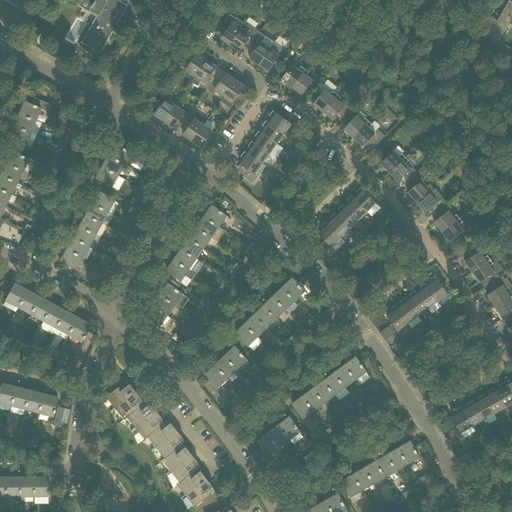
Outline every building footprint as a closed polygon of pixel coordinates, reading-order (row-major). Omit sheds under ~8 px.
[(98,16),(83,42),(99,51),(110,30),(114,33),(119,26),(114,23),(114,24),(108,21),(119,2),(114,0),(81,0),(79,5),(98,16)] [(440,0),(451,10),(459,0),(440,0)] [(481,30),(499,41),(510,23),(511,24),(511,1),(510,0),(498,21),(489,16),(481,30)] [(25,30),(26,30),(32,33),(39,21),(32,17),(25,30)] [(240,51),(246,42),(251,46),(260,32),(255,29),(255,28),(246,21),(241,29),(231,44),(240,50),(239,51),(240,51)] [(231,44),(241,29),(232,22),(222,37),(221,37),(231,44)] [(306,26),(300,23),(296,29),(301,33),(306,26)] [(250,58),(259,64),(270,49),(261,42),(265,36),(260,32),(251,46),(256,49),(250,58)] [(279,55),(284,47),(275,41),(270,49),(259,64),(269,71),(269,70),(279,55)] [(196,75),(206,60),(197,53),(196,54),(197,54),(186,69),(196,75)] [(215,78),(210,75),(216,66),(215,66),(206,60),(196,75),(201,79),(199,83),(207,89),(215,78)] [(293,64),(282,79),(292,87),(305,69),(302,66),(299,69),(293,64)] [(292,87),(302,95),(313,80),(307,75),(309,72),(305,69),(292,87)] [(226,73),(220,81),(215,78),(207,89),(214,94),(217,90),(224,95),(235,80),(226,74),(226,73)] [(178,83),(181,78),(174,74),(171,80),(178,83)] [(245,87),(235,80),(224,95),(225,95),(221,101),(230,108),(236,98),(242,102),(245,96),(240,93),(244,87),(245,87)] [(172,90),(176,84),(171,81),(167,86),(172,90)] [(340,84),(334,91),(338,94),(344,86),(340,84)] [(325,89),(313,103),(323,112),(338,94),(334,91),(332,94),(325,89)] [(348,103),(345,105),(339,100),(341,97),(338,94),(323,112),(333,120),(339,114),(344,118),(353,107),(348,103)] [(30,104),(23,101),(23,102),(19,113),(18,113),(35,120),(40,108),(47,111),(49,104),(33,97),(30,104)] [(164,121),(175,105),(166,99),(155,114),(155,113),(154,114),(164,121)] [(173,127),(181,116),(186,120),(189,115),(175,105),(164,121),(173,127)] [(270,116),(273,118),(269,123),(285,134),(284,134),(289,137),(291,134),(287,131),(292,123),(273,110),(270,116)] [(13,125),(13,126),(30,133),(31,131),(37,134),(41,124),(35,121),(35,120),(18,113),(18,114),(19,114),(14,125),(13,125)] [(186,120),(191,123),(183,134),(184,135),(184,134),(193,140),(203,125),(189,115),(186,120)] [(352,120),(344,129),(353,138),(369,121),(365,118),(362,121),(357,115),(352,120)] [(229,120),(223,117),(219,123),(224,127),(229,120)] [(266,128),(262,133),(278,144),(284,134),(285,134),(269,123),(266,121),(263,126),(266,128)] [(375,132),(369,127),(372,124),(369,121),(353,138),(363,146),(368,141),(375,147),(385,135),(378,129),(375,132)] [(203,146),(213,132),(213,131),(203,125),(193,140),(203,147),(203,146)] [(9,137),(8,137),(8,138),(25,145),(30,133),(13,126),(9,137)] [(255,136),(258,138),(255,143),(270,154),(271,154),(278,159),(280,156),(279,155),(283,148),(278,144),(262,133),(259,131),(255,136)] [(252,148),(248,153),(248,154),(263,164),(270,154),(255,143),(252,141),(248,146),(252,148)] [(65,147),(58,144),(56,143),(52,142),(50,145),(57,148),(56,149),(63,152),(65,147)] [(114,143),(114,144),(108,155),(124,164),(130,152),(114,143)] [(380,163),(389,173),(406,157),(402,153),(404,152),(398,146),(380,163)] [(33,162),(30,160),(12,151),(11,151),(12,152),(6,163),(6,162),(6,163),(28,174),(28,173),(33,162)] [(266,166),(263,164),(248,154),(248,153),(245,151),(241,156),(244,159),(240,164),(249,170),(244,177),(253,184),(266,166)] [(124,164),(108,155),(107,155),(108,155),(102,166),(101,166),(117,175),(124,164)] [(406,157),(389,173),(398,182),(404,176),(409,181),(418,172),(413,167),(412,169),(406,163),(409,160),(406,157)] [(28,174),(6,163),(1,174),(0,174),(17,183),(22,185),(28,174)] [(111,187),(112,185),(117,175),(101,166),(101,167),(95,178),(95,177),(95,178),(111,187)] [(0,189),(11,195),(17,183),(0,174),(0,175),(0,189)] [(433,187),(433,186),(438,182),(435,179),(430,183),(427,186),(422,180),(408,192),(416,202),(433,187)] [(359,194),(355,198),(368,212),(372,217),(381,208),(361,187),(356,191),(359,194)] [(433,187),(416,202),(425,212),(431,206),(436,212),(447,202),(442,196),(439,199),(434,193),(437,190),(433,187)] [(16,197),(12,195),(11,195),(0,189),(0,203),(6,207),(9,201),(13,204),(16,197)] [(98,191),(97,192),(98,192),(92,203),(91,203),(109,212),(115,201),(98,191)] [(348,200),(350,203),(346,207),(359,220),(368,212),(355,198),(352,195),(348,200)] [(85,214),(102,224),(106,226),(112,214),(109,212),(91,203),(85,214)] [(339,209),(341,211),(337,215),(337,216),(350,229),(359,220),(346,207),(343,204),(339,209)] [(204,216),(219,227),(227,216),(212,205),(212,206),(205,216),(204,216)] [(498,209),(492,214),(496,219),(502,214),(500,211),(498,209)] [(449,210),(434,222),(442,232),(460,218),(457,214),(454,217),(449,210)] [(330,217),(332,220),(328,224),(341,238),(350,229),(337,216),(337,215),(334,213),(330,217)] [(442,232),(450,242),(465,230),(464,229),(469,217),(466,213),(460,218),(442,232)] [(102,224),(85,214),(85,215),(79,226),(79,225),(79,226),(96,235),(102,224)] [(212,237),(219,227),(204,216),(197,227),(197,226),(197,227),(212,237)] [(331,247),(341,238),(328,224),(326,221),(321,226),(323,229),(319,233),(325,240),(317,248),(322,254),(330,246),(331,247)] [(72,237),(90,247),(93,249),(100,237),(96,235),(79,226),(78,226),(79,226),(73,237),(72,237)] [(205,248),(211,252),(219,242),(212,237),(197,227),(190,237),(189,237),(205,248)] [(499,227),(492,231),(494,235),(501,230),(499,227)] [(90,247),(72,237),(72,238),(66,248),(66,249),(83,258),(90,247)] [(182,248),(197,259),(205,248),(189,237),(189,238),(190,238),(182,248)] [(175,259),(174,259),(190,269),(196,274),(204,263),(197,259),(182,248),(182,249),(175,259)] [(77,270),(83,258),(66,249),(60,260),(59,260),(77,270)] [(480,251),(465,262),(472,272),(491,260),(488,255),(485,258),(480,251)] [(174,259),(175,259),(167,269),(167,270),(182,280),(185,275),(192,280),(196,274),(190,269),(174,259)] [(491,260),(472,272),(480,283),(481,282),(485,288),(507,274),(500,263),(493,263),(491,260)] [(228,274),(231,269),(224,263),(222,266),(222,270),(228,274)] [(438,301),(449,294),(435,276),(430,279),(432,282),(428,286),(427,286),(438,301)] [(296,301),(305,292),(292,278),(283,287),(296,301)] [(15,284),(15,283),(14,283),(5,300),(18,307),(27,290),(15,284)] [(184,295),(168,283),(168,284),(161,294),(177,305),(184,295)] [(420,287),(422,290),(418,293),(417,294),(428,309),(438,301),(427,286),(428,286),(425,283),(420,287)] [(503,285),(487,294),(494,305),(511,294),(511,291),(511,289),(508,291),(503,285)] [(274,296),(273,296),(286,310),(296,301),(283,287),(283,288),(274,296)] [(27,290),(18,307),(31,314),(40,297),(39,297),(27,291),(28,290),(27,290)] [(412,297),(408,301),(407,301),(419,316),(428,309),(417,294),(418,293),(415,290),(410,294),(412,297)] [(169,316),(177,305),(161,294),(160,294),(161,295),(153,305),(153,304),(153,305),(169,316)] [(511,294),(494,305),(501,316),(508,312),(511,318),(511,317),(511,294)] [(277,319),(285,310),(286,310),(273,296),(264,305),(277,319)] [(31,314),(43,321),(52,304),(40,298),(40,297),(31,314)] [(402,305),(398,308),(397,308),(409,323),(412,328),(422,321),(419,316),(407,301),(408,301),(405,298),(400,301),(402,305)] [(291,312),(299,305),(295,302),(288,309),(291,312)] [(43,321),(56,328),(65,311),(64,311),(52,305),(53,304),(52,304),(43,321)] [(145,316),(161,327),(169,316),(153,305),(146,315),(145,316)] [(255,314),(268,328),(277,319),(264,305),(264,306),(255,314)] [(387,316),(398,331),(409,323),(397,308),(398,308),(395,305),(390,309),(392,312),(387,316)] [(56,328),(68,335),(77,318),(77,317),(77,318),(65,311),(56,328)] [(258,336),(268,328),(255,314),(254,314),(255,315),(246,323),(245,323),(258,336)] [(90,325),(90,324),(89,325),(77,318),(78,318),(77,318),(68,335),(81,341),(90,325)] [(236,332),(236,333),(239,336),(246,344),(248,346),(258,336),(245,323),(245,324),(236,333),(236,332)] [(380,333),(385,340),(396,332),(391,325),(380,333)] [(243,347),(246,344),(239,336),(236,339),(243,347)] [(175,351),(179,345),(174,341),(169,348),(175,351)] [(46,345),(41,354),(48,358),(50,354),(55,356),(57,351),(46,345)] [(248,360),(235,346),(234,346),(234,347),(226,355),(225,355),(239,370),(248,360)] [(216,364),(229,379),(239,370),(225,355),(225,356),(216,365),(216,364)] [(345,365),(356,380),(367,372),(356,357),(355,357),(356,357),(346,365),(345,364),(345,365)] [(220,388),(229,379),(216,364),(215,365),(216,365),(207,374),(206,373),(206,374),(220,388)] [(335,372),(346,388),(356,380),(345,365),(335,372)] [(335,373),(325,380),(324,380),(335,395),(346,388),(335,372),(334,372),(335,373)] [(324,381),(314,388),(314,387),(314,388),(325,403),(335,395),(324,380),(324,381)] [(115,409),(136,391),(130,384),(129,384),(126,381),(106,397),(115,409)] [(496,391),(505,408),(508,413),(511,410),(511,386),(509,388),(505,381),(499,385),(501,388),(496,391)] [(2,383),(1,383),(0,388),(0,402),(11,405),(16,387),(15,387),(2,384),(2,383)] [(11,405),(24,409),(29,390),(29,391),(16,387),(11,405)] [(313,388),(303,396),(303,395),(314,411),(325,403),(314,388),(313,388)] [(490,394),(485,397),(494,414),(505,408),(496,391),(494,388),(489,391),(490,394)] [(24,409),(38,413),(43,394),(30,391),(30,390),(29,390),(24,409)] [(136,391),(115,409),(124,420),(127,417),(144,403),(142,400),(143,399),(136,391)] [(43,394),(38,413),(53,416),(57,397),(57,398),(43,394),(44,394),(43,394)] [(484,420),(487,425),(497,419),(494,414),(485,397),(483,394),(478,397),(480,400),(475,403),(474,404),(484,420)] [(303,396),(293,403),(292,403),(306,423),(317,415),(314,411),(303,395),(303,396)] [(127,417),(136,428),(157,411),(150,403),(149,404),(147,400),(144,403),(127,417)] [(467,403),(469,407),(464,410),(463,410),(473,426),(484,420),(474,404),(475,403),(473,400),(467,403)] [(69,409),(58,406),(53,428),(63,431),(69,409)] [(456,410),(458,413),(452,416),(465,438),(476,431),(473,426),(463,410),(464,410),(462,406),(456,410)] [(147,437),(165,423),(164,422),(162,419),(163,419),(157,411),(136,428),(145,439),(147,437)] [(290,417),(289,417),(279,425),(279,424),(279,425),(290,441),(301,433),(290,417)] [(147,437),(156,447),(177,430),(171,423),(170,423),(167,420),(164,422),(165,423),(147,437)] [(268,432),(280,448),(290,441),(279,425),(269,433),(269,432),(268,432)] [(156,447),(165,458),(182,444),(182,445),(185,442),(182,439),(183,438),(177,430),(156,447)] [(269,456),(280,448),(268,432),(268,433),(258,440),(257,440),(269,456)] [(399,447),(409,464),(421,457),(411,441),(410,441),(399,448),(399,447)] [(469,450),(476,447),(473,442),(466,445),(469,450)] [(171,472),(192,454),(186,447),(185,447),(182,445),(182,444),(165,458),(162,460),(171,472)] [(409,464),(399,447),(399,448),(388,454),(397,471),(409,464)] [(307,462),(316,455),(313,451),(304,458),(307,462)] [(192,454),(171,472),(179,482),(180,482),(197,468),(197,469),(200,466),(197,463),(198,462),(192,454)] [(386,477),(397,471),(388,454),(387,454),(388,455),(377,461),(377,460),(376,461),(386,477)] [(294,466),(298,462),(299,462),(296,457),(291,461),(294,466)] [(375,484),(386,477),(376,461),(365,467),(375,484)] [(363,490),(375,484),(365,467),(365,468),(354,474),(354,473),(354,474),(363,490)] [(180,482),(179,482),(177,484),(186,496),(207,478),(200,471),(199,471),(197,469),(197,468),(180,482)] [(116,469),(98,473),(106,511),(121,509),(120,504),(123,504),(116,469)] [(419,480),(422,484),(434,478),(432,473),(419,480)] [(343,480),(342,480),(352,497),(363,490),(354,474),(353,474),(354,474),(343,480)] [(20,496),(19,477),(5,477),(5,496),(20,496)] [(20,477),(19,477),(20,496),(34,496),(34,477),(33,477),(20,477)] [(34,477),(34,496),(48,495),(48,477),(34,477)] [(213,486),(207,478),(186,496),(195,507),(215,490),(212,487),(213,486)] [(326,500),(333,511),(342,511),(347,509),(338,493),(337,493),(337,494),(327,500),(326,500)] [(318,511),(333,511),(326,500),(315,506),(318,511)]
